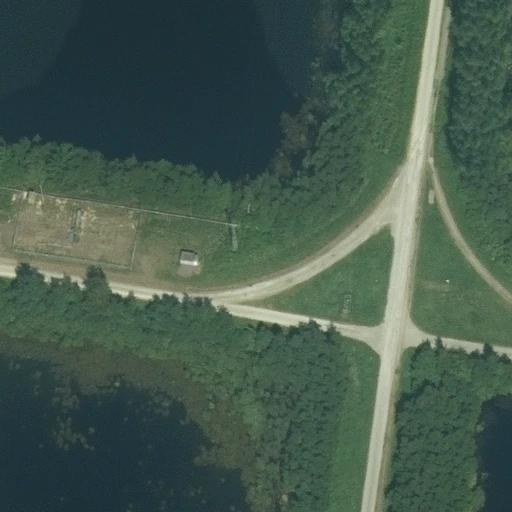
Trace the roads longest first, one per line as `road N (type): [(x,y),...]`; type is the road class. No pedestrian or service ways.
road 1 (track): [(0,275),(511,360)]
road 2 (track): [(440,0),(370,511)]
road 3 (track): [(178,304),(248,295),(329,259),(380,219),(417,163)]
